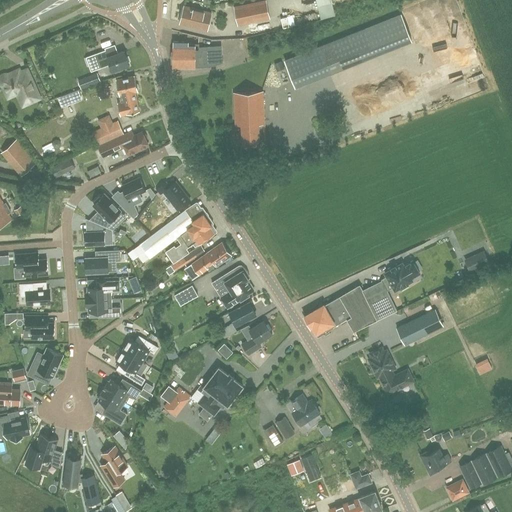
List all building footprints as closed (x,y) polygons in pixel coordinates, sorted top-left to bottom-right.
[(265,1),(234,7),(238,24),(269,18),(265,1)] [(207,29),(211,13),(184,6),(180,23),(207,29)] [(209,66),(211,66),(211,57),(207,57),(207,52),(203,52),(203,49),(203,40),(203,35),(185,31),(185,42),(173,42),(173,67),(195,67),(209,66)] [(342,68),(338,59),(350,54),(343,37),(284,60),(295,87),(342,68)] [(108,56),(105,50),(95,54),(101,68),(110,64),(112,70),(122,67),(122,66),(129,63),(124,50),(108,56)] [(20,70),(9,75),(8,75),(7,75),(6,75),(5,75),(4,75),(3,76),(2,77),(2,78),(1,78),(1,80),(1,81),(1,82),(1,83),(2,84),(3,85),(4,86),(5,86),(10,97),(19,93),(25,105),(41,98),(28,70),(22,73),(20,70)] [(80,88),(100,81),(96,72),(76,79),(80,88)] [(137,90),(139,89),(138,84),(136,84),(134,76),(116,80),(121,102),(118,103),(120,115),(124,114),(139,110),(135,92),(138,91),(137,90)] [(78,90),(58,97),(62,107),(81,99),(78,90)] [(258,124),(264,124),(262,91),(233,93),(235,116),(256,115),(256,124),(258,124)] [(307,105),(281,106),(282,141),(309,140),(307,105)] [(118,114),(88,127),(95,142),(124,129),(118,114)] [(256,115),(235,116),(235,125),(241,125),(242,138),(240,139),(239,141),(241,143),(243,145),(243,146),(259,145),(259,141),(258,124),(256,124),(256,115)] [(146,133),(143,133),(143,132),(134,135),(132,131),(99,146),(103,156),(125,146),(128,154),(148,145),(146,140),(147,138),(146,133)] [(16,140),(4,151),(18,167),(28,159),(33,165),(35,163),(30,157),(16,140)] [(53,177),(74,168),(70,159),(49,168),(53,177)] [(124,197),(118,203),(133,218),(138,213),(134,205),(131,197),(139,193),(145,191),(139,178),(122,186),(124,191),(122,192),(124,197)] [(178,210),(190,200),(175,182),(167,187),(164,183),(157,188),(161,193),(163,192),(178,210)] [(99,197),(93,202),(95,204),(94,205),(99,210),(106,218),(100,224),(113,229),(120,223),(114,217),(119,212),(120,211),(117,208),(118,208),(112,202),(112,203),(104,195),(101,198),(99,197)] [(4,223),(12,218),(9,213),(11,211),(6,203),(4,204),(0,197),(0,226),(4,224),(4,223)] [(17,216),(24,212),(21,206),(14,210),(17,216)] [(194,213),(191,207),(184,211),(184,212),(156,231),(139,244),(149,258),(176,237),(181,245),(176,248),(174,246),(165,252),(173,264),(189,253),(186,249),(193,244),(195,247),(214,234),(210,228),(212,226),(199,209),(194,213)] [(84,231),(85,246),(86,246),(86,245),(104,244),(104,245),(105,245),(105,244),(104,234),(112,234),(112,229),(92,221),(92,231),(86,231),(85,231),(84,231)] [(140,232),(146,239),(150,235),(143,229),(140,232)] [(206,253),(215,265),(216,266),(224,261),(223,260),(230,255),(229,253),(230,252),(227,249),(226,248),(222,243),(213,249),(213,248),(206,253)] [(171,265),(175,270),(205,251),(201,245),(189,253),(173,264),(171,265)] [(120,250),(106,250),(106,257),(95,257),(86,258),(86,273),(108,272),(107,262),(121,261),(120,250)] [(464,259),(466,263),(470,272),(488,264),(483,251),(464,259)] [(27,254),(15,255),(16,268),(24,267),(25,275),(48,273),(47,259),(39,260),(38,254),(38,253),(36,253),(27,254)] [(208,270),(215,265),(206,253),(206,254),(187,267),(190,272),(189,273),(192,276),(193,276),(193,277),(207,268),(208,270)] [(0,263),(9,263),(8,255),(0,255),(0,263)] [(381,279),(381,281),(387,291),(393,287),(394,291),(400,288),(401,289),(408,285),(407,283),(412,280),(410,278),(418,273),(419,273),(412,261),(411,261),(403,266),(402,263),(397,266),(396,264),(388,268),(390,270),(384,273),(386,276),(381,279)] [(247,294),(253,290),(252,289),(253,287),(251,284),(249,284),(247,280),(248,280),(239,265),(211,282),(227,308),(239,300),(240,301),(248,296),(247,294)] [(86,293),(87,300),(112,299),(111,290),(119,290),(119,281),(96,282),(97,288),(88,288),(88,293),(86,293)] [(387,291),(381,281),(362,290),(360,285),(324,306),(323,305),(304,316),(310,327),(312,326),(317,336),(351,317),(358,329),(396,310),(387,291)] [(50,303),(49,289),(33,290),(33,283),(20,284),(21,296),(27,295),(27,304),(50,303)] [(191,285),(174,295),(180,305),(197,296),(191,285)] [(447,289),(436,291),(438,300),(449,298),(447,289)] [(112,307),(112,299),(87,300),(87,307),(89,307),(89,312),(98,311),(98,317),(121,316),(120,307),(112,307)] [(236,325),(255,315),(249,302),(229,312),(236,325)] [(397,328),(404,343),(442,325),(435,310),(397,328)] [(54,323),(48,323),(48,316),(40,316),(25,316),(25,330),(31,330),(31,338),(54,338),(54,323)] [(258,342),(272,334),(264,321),(249,330),(253,337),(242,344),(248,354),(260,346),(258,342)] [(224,338),(236,330),(231,323),(220,330),(224,338)] [(129,338),(122,350),(142,362),(149,351),(153,354),(157,347),(145,340),(142,346),(129,338)] [(226,357),(232,351),(224,343),(218,349),(226,357)] [(376,371),(387,394),(414,381),(408,369),(394,375),(392,371),(396,369),(388,353),(385,354),(382,347),(369,353),(371,357),(368,359),(374,372),(376,371)] [(47,348),(37,369),(31,366),(28,374),(39,379),(42,372),(53,377),(63,355),(47,348)] [(122,350),(115,361),(128,369),(124,375),(136,382),(140,376),(135,373),(142,362),(122,350)] [(487,358),(475,363),(480,374),(491,369),(487,358)] [(214,414),(220,406),(216,403),(220,399),(227,404),(228,405),(228,404),(242,386),(242,387),(243,386),(242,385),(233,379),(234,377),(229,373),(228,375),(219,368),(219,367),(218,368),(204,386),(204,387),(205,387),(212,393),(209,398),(204,394),(198,402),(214,414)] [(23,368),(11,371),(14,382),(26,379),(23,368)] [(108,381),(103,389),(125,402),(129,395),(136,399),(142,390),(122,378),(119,384),(111,380),(109,382),(108,381)] [(0,382),(0,402),(19,404),(20,390),(12,389),(12,383),(0,382)] [(150,392),(153,387),(146,383),(143,388),(150,392)] [(179,388),(177,390),(169,401),(164,407),(175,415),(190,396),(179,388)] [(120,409),(125,402),(103,389),(99,396),(100,397),(99,400),(106,405),(101,412),(120,424),(127,413),(120,409)] [(287,403),(300,425),(312,418),(314,422),(320,418),(318,414),(320,413),(312,400),(307,403),(302,394),(287,403)] [(9,421),(8,415),(0,416),(0,429),(5,428),(7,437),(7,438),(11,437),(11,439),(21,437),(21,435),(29,433),(26,418),(20,419),(9,421)] [(284,417),(276,422),(285,437),(293,432),(284,417)] [(273,448),(286,441),(277,423),(264,430),(273,448)] [(328,424),(321,427),(326,438),(333,434),(328,424)] [(205,441),(210,445),(212,446),(224,429),(222,428),(218,425),(205,441)] [(58,440),(58,439),(40,434),(41,435),(37,449),(31,447),(26,464),(39,468),(42,457),(50,460),(57,440),(58,440)] [(482,485),(497,477),(510,471),(499,447),(485,453),(459,466),(469,488),(480,482),(482,485)] [(124,470),(116,448),(102,453),(105,461),(99,464),(100,467),(105,480),(108,487),(119,482),(116,473),(124,470)] [(437,467),(450,460),(447,454),(442,456),(439,449),(430,453),(428,450),(419,455),(429,475),(438,471),(437,467)] [(67,458),(64,480),(78,482),(78,481),(83,482),(85,490),(86,490),(87,496),(99,494),(95,475),(83,478),(82,473),(81,473),(82,473),(79,473),(81,460),(67,458)] [(297,473),(293,462),(287,464),(292,475),(297,473)] [(359,471),(350,474),(356,488),(372,482),(368,473),(361,476),(359,471)] [(452,499),(467,492),(461,480),(446,487),(452,499)] [(360,498),(363,506),(378,501),(374,491),(359,497),(360,498)] [(116,495),(121,504),(127,500),(122,492),(116,495)] [(364,511),(363,506),(360,498),(329,509),(329,511),(364,511)] [(119,511),(112,501),(106,504),(108,511),(119,511)] [(364,511),(380,511),(381,510),(378,501),(363,506),(364,511)]
